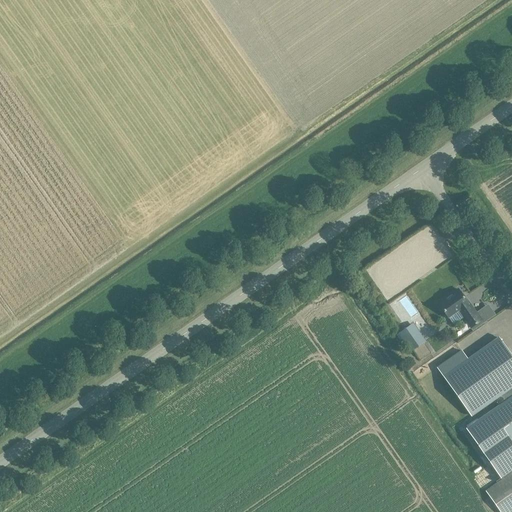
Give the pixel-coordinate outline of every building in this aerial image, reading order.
[(458,290),(456,291),(438,304),(448,318),(458,311),(471,328),(481,321),(480,319),(480,320),(477,316),(478,315),(469,303),(468,303),(458,290)] [(408,327),(399,334),(411,351),(420,344),(408,327)] [(458,350),(463,346),(465,350),(470,346),(462,336),(453,343),(458,350)] [(511,356),(499,338),(467,361),(459,350),(436,366),(444,377),(471,416),(494,399),(500,407),(511,397),(511,356)] [(511,470),(511,397),(500,407),(492,412),(491,412),(466,429),(501,479),(511,470)] [(511,511),(511,473),(486,492),(499,511),(511,511)]
